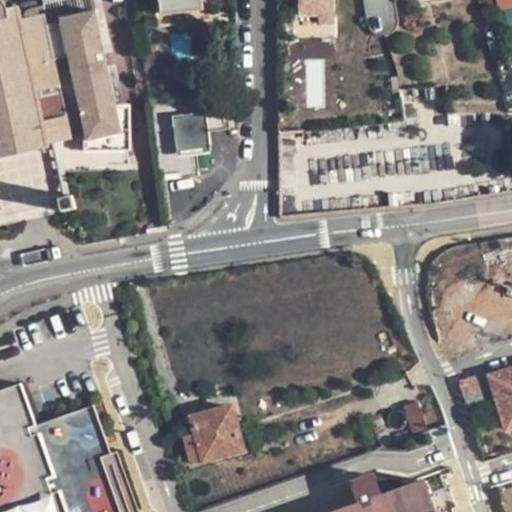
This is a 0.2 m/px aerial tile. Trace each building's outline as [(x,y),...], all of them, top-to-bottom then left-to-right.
[(161,0),(163,13),(205,7),(204,0),(161,0)] [(300,0),(301,14),(321,15),(338,14),(337,0),(300,0)] [(0,165),(50,155),(50,147),(68,142),(64,100),(76,99),(87,141),(129,141),(97,14),(62,24),(49,28),(48,18),(29,20),(22,11),(8,11),(7,4),(0,1),(0,165)] [(338,24),(338,14),(321,15),(321,24),(338,24)] [(212,133),(234,128),(233,104),(159,116),(167,172),(201,167),(198,147),(212,145),(212,133)] [(280,108),(280,122),(301,120),(300,106),(280,108)] [(280,122),(280,133),(302,131),(301,120),(280,122)] [(511,291),(511,253),(502,257),(511,291)] [(511,427),(511,370),(492,377),(507,429),(511,427)] [(482,378),(464,384),(470,402),(488,396),(482,378)] [(0,511),(118,511),(99,460),(107,457),(89,408),(35,427),(19,385),(0,391),(0,511)] [(194,464),(245,452),(234,406),(191,417),(196,436),(187,438),(194,464)] [(437,511),(427,483),(381,499),(374,478),(353,485),(361,507),(345,511),(437,511)]
